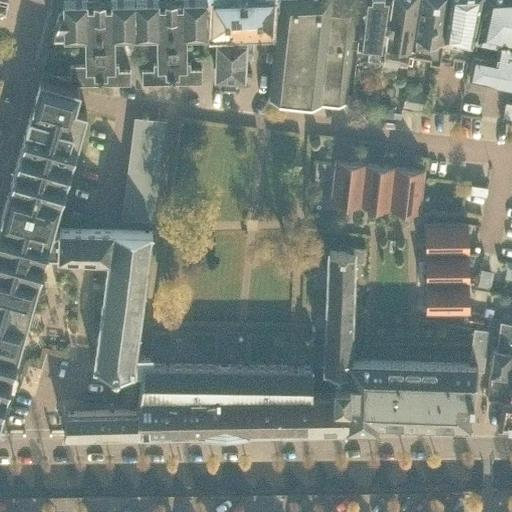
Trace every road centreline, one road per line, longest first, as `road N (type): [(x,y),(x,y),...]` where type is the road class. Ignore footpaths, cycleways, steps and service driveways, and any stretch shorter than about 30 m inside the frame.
road 1 (residential): [(511,444),(0,445)]
road 2 (residential): [(511,152),(124,107)]
